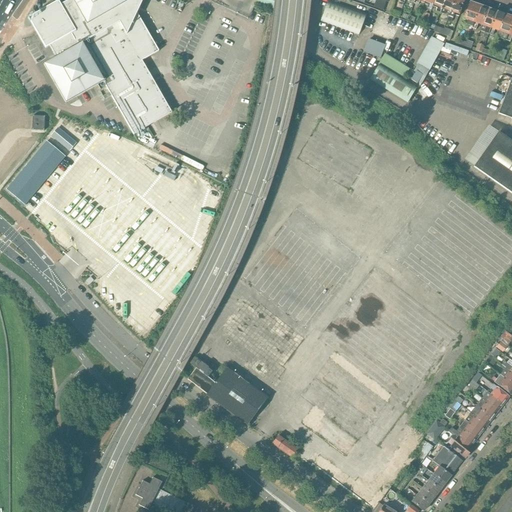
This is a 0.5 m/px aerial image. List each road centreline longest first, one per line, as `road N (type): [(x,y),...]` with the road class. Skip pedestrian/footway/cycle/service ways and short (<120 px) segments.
road 1 (secondary): [(106,476),(232,235),(266,143),(293,0)]
road 2 (tertiary): [(293,511),(128,367),(45,276)]
road 3 (unclassified): [(221,421),(140,357),(63,271),(45,276)]
road 4 (residential): [(345,511),(221,421)]
road 5 (residential): [(436,511),(511,415)]
